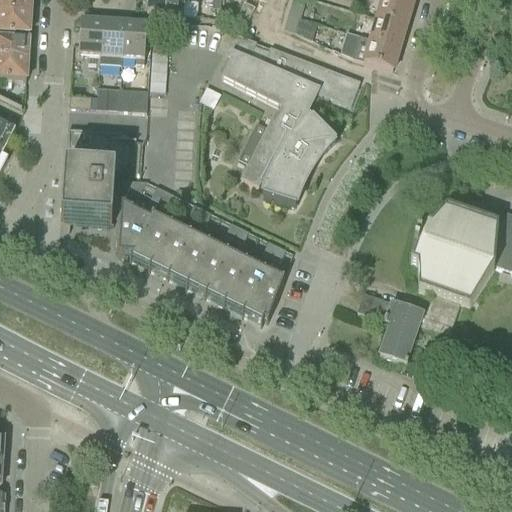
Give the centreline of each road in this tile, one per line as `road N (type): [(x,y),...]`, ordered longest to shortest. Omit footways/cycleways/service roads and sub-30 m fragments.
road 1 (residential): [(288,383),(6,240)]
road 2 (primary): [(446,511),(167,376)]
road 3 (residential): [(6,240),(49,142),(56,0)]
road 4 (residential): [(511,479),(288,383)]
road 5 (primary): [(167,376),(0,294)]
road 6 (primary): [(0,347),(131,411)]
road 7 (residential): [(452,120),(496,0)]
road 8 (primary): [(224,457),(337,511)]
road 9 (residential): [(331,270),(288,383)]
